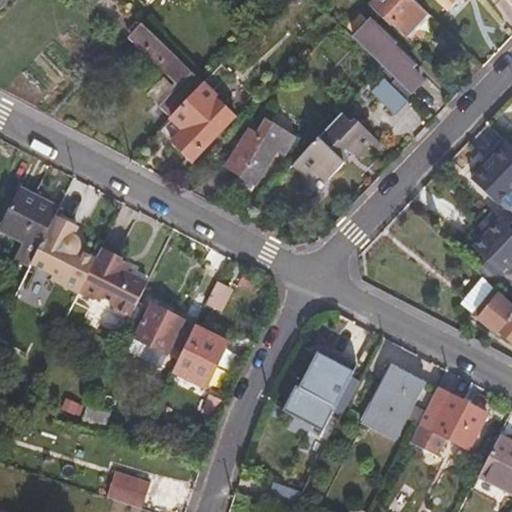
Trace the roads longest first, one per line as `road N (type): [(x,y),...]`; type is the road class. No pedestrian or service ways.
road 1 (residential): [(0,114),(311,279)]
road 2 (residential): [(311,279),(511,69)]
road 3 (residential): [(311,279),(261,377),(208,511)]
road 4 (residential): [(311,279),(511,379)]
